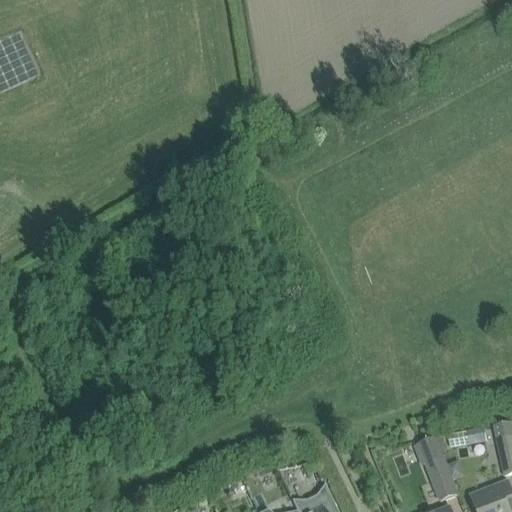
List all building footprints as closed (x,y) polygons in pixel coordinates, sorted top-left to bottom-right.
[(483,430),(468,433),(470,446),(485,443),(483,430)] [(511,438),(497,442),(498,450),(505,479),(511,477),(511,438)] [(414,449),(421,469),(426,467),(440,503),(457,497),(435,440),(414,449)] [(301,467),(306,479),(317,474),(314,467),(313,465),(312,466),(305,467),(305,466),(303,467),(301,467)] [(511,511),(511,495),(508,484),(470,498),(475,511),(511,511)] [(335,511),(324,487),(315,499),(306,503),(291,503),(295,511),(335,511)]
